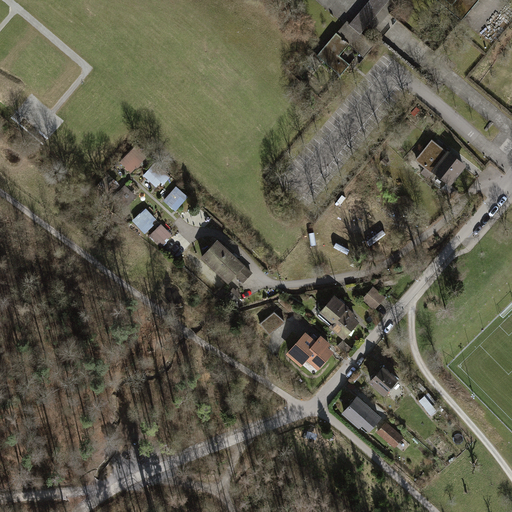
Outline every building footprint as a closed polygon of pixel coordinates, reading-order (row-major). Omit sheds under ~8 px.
[(368,0),(349,23),(361,33),(389,0),(368,0)] [(435,0),(459,20),(475,0),(435,0)] [(362,58),(370,48),(343,25),(336,34),(334,33),(315,55),(338,75),(348,64),(337,55),(346,45),(362,58)] [(435,170),(450,182),(463,166),(432,141),(417,160),(433,173),(435,170)] [(139,152),(140,150),(134,144),(117,161),(129,173),(145,157),(139,152)] [(168,176),(152,163),(140,176),(154,187),(156,184),(159,186),(168,176)] [(109,170),(97,183),(108,193),(120,180),(109,170)] [(447,183),(442,189),(452,198),(457,192),(447,183)] [(134,196),(123,185),(111,197),(122,208),(134,196)] [(177,196),(171,191),(162,201),(172,210),(182,198),(178,195),(177,196)] [(137,212),(130,219),(144,234),(152,226),(150,224),(152,223),(150,221),(153,218),(144,208),(138,213),(137,212)] [(169,235),(158,224),(148,235),(159,246),(169,235)] [(252,273),(217,241),(202,257),(229,281),(236,274),(244,281),(252,273)] [(226,283),(193,253),(182,265),(215,295),(226,283)] [(385,297),(373,287),(363,299),(374,309),(385,297)] [(237,299),(231,294),(224,302),(230,307),(237,299)] [(332,326),(347,308),(333,297),(322,311),(318,316),(331,327),(332,326)] [(354,314),(347,308),(332,326),(344,337),(357,322),(351,317),(354,314)] [(285,321),(274,312),(260,324),(269,334),(285,321)] [(328,344),(321,338),(316,343),(306,334),(289,353),(301,364),(307,357),(318,367),(331,352),(326,347),(328,344)] [(398,381),(383,368),(371,381),(385,393),(390,388),(391,389),(398,381)] [(379,417),(357,398),(344,412),(360,425),(364,421),(371,427),(379,417)] [(403,438),(386,423),(379,432),(390,441),(391,440),(397,445),(403,438)]
